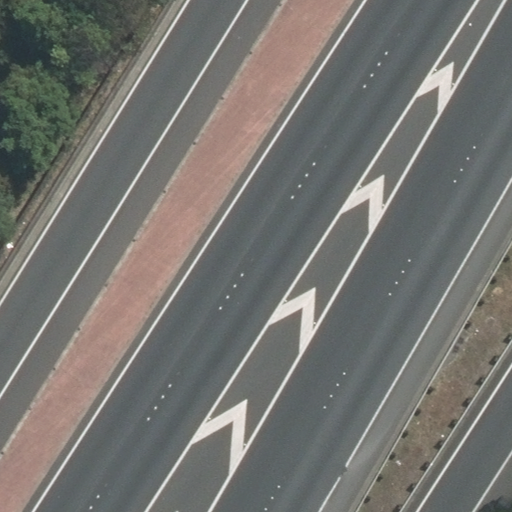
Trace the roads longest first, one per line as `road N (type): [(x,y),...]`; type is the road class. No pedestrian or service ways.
road 1 (motorway): [(416,0),(89,511)]
road 2 (motorway): [(511,83),(264,511)]
road 3 (motorway): [(222,0),(0,355)]
